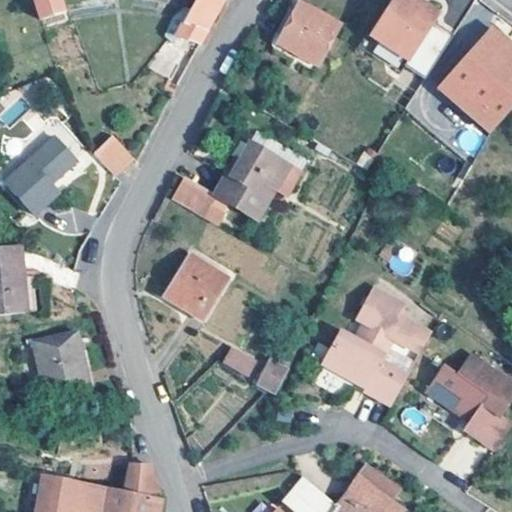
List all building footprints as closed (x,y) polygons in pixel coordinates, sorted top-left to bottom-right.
[(64,11),(60,0),(33,0),(39,19),(64,11)] [(224,0),(197,0),(193,8),(187,5),(168,37),(166,41),(177,45),(181,38),(200,45),(218,14),(224,0)] [(402,66),(424,81),(452,37),(432,23),(438,15),(419,2),(416,0),(393,0),(368,36),(405,61),(402,66)] [(279,43),(300,5),(292,1),(266,47),(313,73),(317,65),(279,43)] [(300,5),(279,43),(317,65),(339,27),(300,5)] [(437,90),(491,136),(511,110),(511,48),(489,29),(437,90)] [(150,70),(171,78),(181,49),(161,41),(150,70)] [(131,150),(109,132),(94,152),(96,156),(114,171),(131,150)] [(75,160),(54,134),(1,179),(29,214),(55,194),(51,190),(46,184),(75,160)] [(258,222),(290,169),(248,146),(231,178),(228,177),(216,198),(258,222)] [(80,166),(75,160),(46,184),(51,190),(80,166)] [(184,181),(172,202),(204,219),(216,198),(184,181)] [(22,278),(17,245),(0,246),(0,314),(26,312),(22,278)] [(218,300),(228,282),(191,258),(164,300),(203,323),(218,300)] [(38,310),(33,277),(22,278),(26,312),(38,310)] [(374,289),(357,320),(363,323),(353,340),(340,334),(322,368),(352,384),(360,380),(368,384),(364,390),(362,392),(391,406),(407,375),(380,362),(393,339),(420,352),(430,332),(398,315),(403,304),(374,289)] [(98,384),(84,330),(76,331),(90,386),(98,384)] [(90,386),(76,331),(33,342),(47,398),(90,386)] [(232,349),(223,362),(245,379),(254,366),(232,349)] [(277,350),(271,362),(287,371),(294,359),(277,350)] [(511,388),(469,359),(456,377),(443,367),(427,391),(428,397),(460,420),(463,415),(471,420),(467,425),(461,433),(484,449),(502,422),(497,419),(511,396),(511,388)] [(273,397),(287,371),(271,362),(258,386),(273,397)] [(364,390),(368,384),(360,380),(352,384),(364,390)] [(62,406),(53,403),(51,410),(60,413),(62,406)] [(133,428),(131,412),(100,413),(101,429),(133,428)] [(467,425),(471,420),(463,415),(460,420),(467,425)] [(451,439),(442,471),(472,479),(481,448),(451,439)] [(366,462),(357,473),(393,501),(401,490),(366,462)] [(151,464),(133,463),(130,464),(121,493),(50,480),(37,477),(30,511),(157,511),(160,499),(151,464)] [(404,511),(405,511),(393,501),(357,473),(334,504),(327,511),(404,511)] [(298,511),(327,511),(334,504),(302,476),(282,499),(298,511)]
